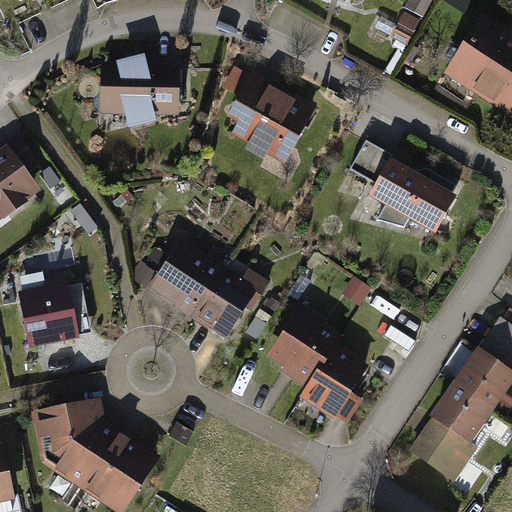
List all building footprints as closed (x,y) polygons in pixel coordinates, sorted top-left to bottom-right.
[(426,15),(407,8),(395,40),(414,47),(426,15)] [(511,29),(489,16),(454,76),(511,110),(511,29)] [(187,63),(108,61),(107,110),(186,111),(187,63)] [(320,104),(253,71),(232,113),(244,119),(239,129),(294,157),(320,104)] [(22,135),(0,152),(0,222),(48,187),(34,168),(42,162),(22,135)] [(458,193),(392,157),(370,196),(437,232),(458,193)] [(196,311),(228,264),(188,238),(157,286),(196,311)] [(228,264),(196,311),(229,333),(250,301),(255,305),(272,279),(254,267),(247,277),(228,264)] [(68,281),(19,291),(30,346),(79,336),(68,281)] [(94,324),(85,285),(75,287),(84,326),(94,324)] [(314,383),(340,345),(346,336),(305,309),(273,356),(314,383)] [(459,385),(496,411),(511,387),(511,325),(504,320),(459,385)] [(340,345),(314,383),(308,392),(343,416),(375,368),(340,345)] [(496,411),(459,385),(439,414),(476,440),(496,411)] [(84,483),(122,427),(112,419),(107,398),(37,412),(47,463),(84,483)] [(476,440),(439,414),(415,449),(460,480),(484,445),(476,440)] [(122,427),(84,483),(127,511),(133,511),(169,459),(122,427)] [(0,498),(25,493),(15,443),(0,446),(0,498)]
